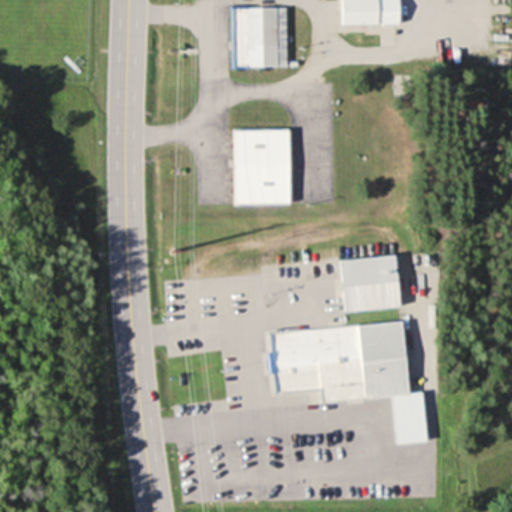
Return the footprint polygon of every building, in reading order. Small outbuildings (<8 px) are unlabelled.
[(340,0),(341,25),(399,25),(398,0),(340,0)] [(231,8),(231,67),(286,67),(286,8),(231,8)] [(288,131),(234,131),(234,204),(288,204),(288,131)] [(407,396),(403,322),(357,325),(362,398),(407,396)] [(263,378),(273,377),(273,391),(353,387),(351,327),(268,331),(269,350),(262,350),(263,378)]
